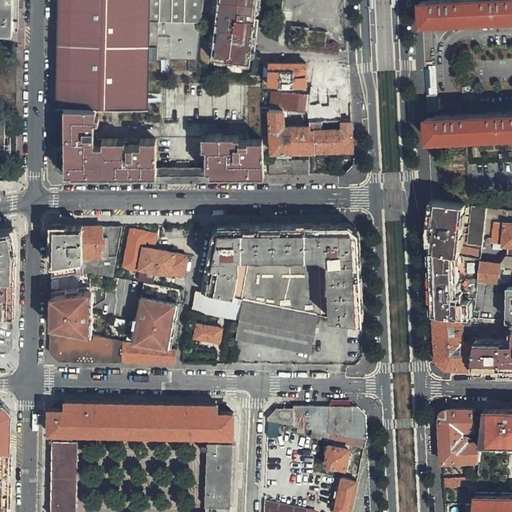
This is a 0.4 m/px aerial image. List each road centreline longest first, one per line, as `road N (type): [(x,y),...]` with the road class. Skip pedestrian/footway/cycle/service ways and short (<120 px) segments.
road 1 (residential): [(29,382),(253,387)]
road 2 (residential): [(33,201),(38,0)]
road 3 (secondary): [(363,0),(375,197)]
road 4 (secondary): [(408,196),(402,0)]
road 5 (secondary): [(418,389),(408,196)]
road 6 (secondary): [(375,197),(385,386)]
road 7 (residential): [(29,382),(33,201)]
road 8 (residential): [(33,201),(206,198)]
road 9 (residential): [(206,198),(375,197)]
road 10 (residential): [(253,387),(385,386)]
road 11 (residential): [(27,511),(29,382)]
road 12 (residential): [(253,387),(248,511)]
road 13 (secondary): [(424,511),(418,389)]
